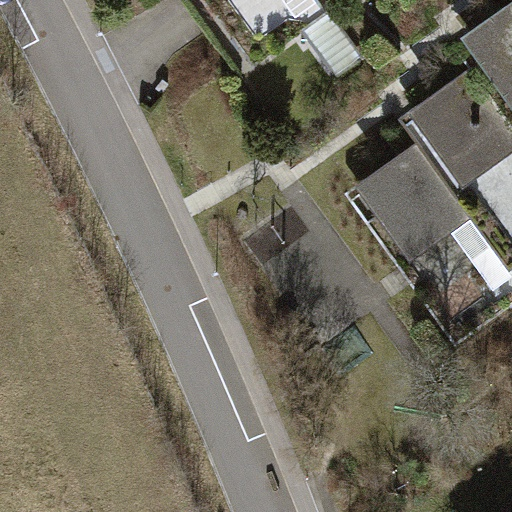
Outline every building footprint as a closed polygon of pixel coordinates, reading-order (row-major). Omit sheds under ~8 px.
[(186,0),(247,84),(335,26),(316,0),(186,0)] [(511,0),(449,46),(468,73),(510,129),(511,127),(511,0)] [(468,73),(404,122),(415,136),(462,197),(511,158),(511,127),(510,129),(468,73)] [(415,136),(341,192),(399,267),(472,211),(511,262),(511,158),(462,197),(415,136)] [(399,267),(457,344),(511,304),(511,262),(472,211),(399,267)]
